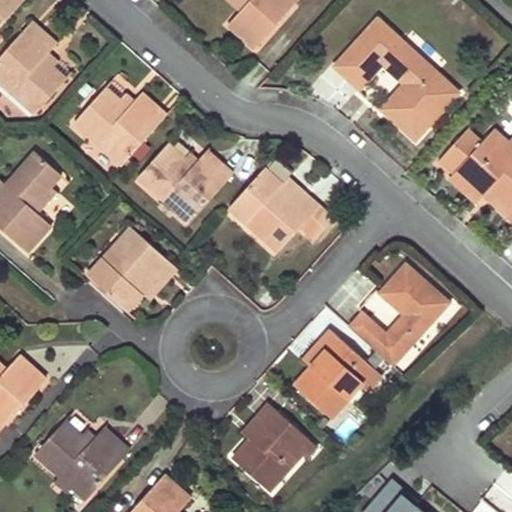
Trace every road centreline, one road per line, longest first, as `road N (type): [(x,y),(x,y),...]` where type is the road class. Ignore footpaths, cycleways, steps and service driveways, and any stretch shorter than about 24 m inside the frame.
road 1 (residential): [(105,0),(214,97),(324,139),(397,204)]
road 2 (residential): [(397,204),(303,306),(267,332),(212,348)]
road 3 (residential): [(397,204),(511,300)]
road 4 (residential): [(511,386),(448,457),(474,478)]
